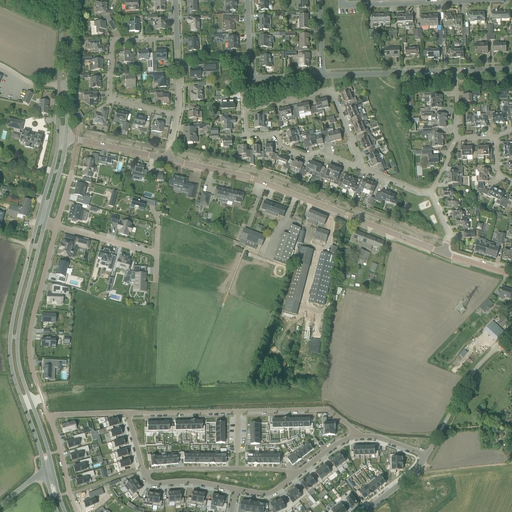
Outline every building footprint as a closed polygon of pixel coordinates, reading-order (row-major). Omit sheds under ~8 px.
[(138,10),(137,0),(133,0),(133,1),(131,1),(131,0),(125,0),(125,11),(130,11),(130,10),(138,10)] [(154,1),(155,12),(165,11),(164,4),(165,4),(165,0),(154,1)] [(187,9),(187,14),(193,13),(193,12),(197,12),(196,0),(187,0),(187,3),(189,3),(189,9),(187,9)] [(236,3),(236,0),(224,0),(225,10),(225,14),(230,14),(230,11),(235,11),(235,3),(236,3)] [(261,10),(268,10),(272,9),(272,6),(271,5),(268,6),(268,0),(267,0),(265,0),(258,0),(258,1),(261,0),(261,10)] [(297,0),(298,9),(308,8),(307,2),(306,0),(297,0)] [(107,11),(107,2),(102,3),(102,2),(96,2),(96,7),(95,7),(97,7),(97,13),(102,13),(103,17),(109,17),(110,15),(112,11),(107,11)] [(501,20),(501,11),(497,11),(497,10),(496,10),(496,11),(495,11),(496,11),(492,12),(492,24),(496,24),(496,20),(500,20),(500,21),(501,21),(501,20)] [(501,11),(501,20),(510,19),(510,11),(508,11),(507,10),(504,10),(504,11),(501,11)] [(470,22),(476,22),(476,14),(477,14),(477,12),(475,12),(473,12),(469,12),(469,17),(468,17),(468,20),(470,20),(470,22)] [(479,12),(477,12),(477,14),(476,14),(476,22),(477,22),(477,23),(481,23),(481,22),(485,22),(484,13),(479,14),(479,12)] [(414,23),(413,23),(412,13),(412,14),(409,14),(409,13),(405,13),(406,14),(405,14),(405,23),(405,27),(414,27),(414,23)] [(373,27),(377,27),(377,24),(381,24),(381,14),(372,15),(373,27)] [(389,14),(381,14),(381,24),(385,23),(385,27),(390,27),(389,14)] [(401,23),(405,23),(405,14),(397,14),(397,15),(398,25),(401,25),(401,23)] [(444,26),(453,26),(453,17),(450,17),(450,14),(444,15),(444,26)] [(300,15),(300,29),(308,28),(308,23),(307,23),(307,21),(308,21),(308,15),(300,15)] [(429,26),(438,26),(437,15),(432,15),(432,16),(429,16),(429,26)] [(128,32),(134,31),(134,32),(139,32),(139,23),(143,23),(142,16),(136,16),(136,20),(134,20),(134,22),(128,22),(128,32)] [(166,23),(166,19),(157,19),(157,16),(150,16),(150,22),(155,22),(155,30),(165,29),(165,23),(166,23)] [(225,22),(225,31),(234,31),(234,23),(237,22),(237,17),(229,18),(229,16),(222,16),(223,22),(225,22)] [(271,25),(271,16),(259,17),(259,21),(260,30),(268,30),(268,25),(271,25)] [(421,27),(429,26),(429,16),(420,17),(421,27)] [(453,17),(453,26),(462,26),(461,16),(453,17)] [(191,23),(191,31),(199,31),(198,19),(188,19),(188,23),(191,23)] [(105,29),(105,28),(105,26),(105,21),(94,22),(94,27),(91,27),(91,35),(97,35),(97,34),(103,34),(102,30),(105,29)] [(299,34),(300,48),(298,48),(297,49),(297,51),(307,51),(307,48),(309,48),(309,43),(308,43),(308,35),(309,35),(309,34),(299,34)] [(260,40),(260,47),(268,47),(268,48),(272,48),(272,42),(271,42),(270,36),(260,36),(261,40),(260,40)] [(238,37),(228,37),(228,41),(228,49),(236,49),(236,43),(238,43),(238,37)] [(189,46),(189,51),(198,50),(198,38),(189,39),(189,43),(189,46)] [(87,42),(88,47),(88,50),(93,50),(93,52),(103,52),(103,47),(100,47),(99,41),(87,42)] [(483,44),(475,44),(476,53),(481,53),(481,52),(483,52),(483,53),(487,53),(487,42),(483,42),(483,44)] [(499,42),(493,42),(493,52),(499,51),(500,51),(500,52),(506,52),(506,43),(499,44),(499,42)] [(419,47),(405,48),(405,56),(411,56),(419,56),(419,53),(419,47)] [(399,48),(385,48),(386,57),(390,57),(390,56),(394,56),(394,57),(399,56),(399,48)] [(428,50),(427,50),(427,58),(434,58),(434,60),(437,60),(437,59),(439,58),(439,49),(432,50),(431,48),(427,48),(428,50)] [(450,49),(450,54),(450,58),(458,58),(458,57),(460,57),(460,59),(463,59),(463,54),(463,49),(450,49)] [(144,51),(137,51),(138,60),(145,60),(145,61),(147,61),(147,70),(148,72),(152,72),(153,72),(152,67),(152,59),(148,59),(148,50),(144,50),(144,51)] [(156,59),(152,59),(152,67),(157,67),(156,61),(166,61),(165,50),(156,50),(156,59)] [(134,60),(131,60),(130,51),(123,51),(123,52),(119,52),(120,62),(124,62),(124,63),(126,63),(126,66),(134,65),(134,60)] [(309,59),(309,54),(300,54),(300,67),(308,67),(308,59),(309,59)] [(266,68),(272,68),(272,58),(270,58),(270,55),(262,56),(262,58),(260,58),(260,60),(262,60),(262,67),(266,67),(266,68)] [(92,60),(93,65),(90,65),(90,66),(89,66),(89,70),(94,70),(102,70),(102,64),(103,64),(103,59),(92,60)] [(201,79),(201,72),(217,72),(216,64),(204,65),(204,68),(190,69),(190,77),(197,77),(197,79),(201,79)] [(125,77),(125,88),(135,88),(135,77),(141,77),(140,73),(128,73),(128,77),(125,77)] [(159,86),(159,87),(167,87),(167,86),(168,86),(168,80),(165,78),(163,78),(163,75),(154,76),(154,78),(153,78),(154,81),(154,83),(158,83),(158,87),(159,86)] [(100,78),(90,78),(91,88),(101,88),(100,83),(100,78)] [(194,100),(194,101),(203,100),(202,86),(195,87),(195,93),(191,93),(191,100),(194,100)] [(340,94),(342,99),(352,95),(350,92),(353,91),(351,87),(344,89),(345,92),(340,94)] [(22,102),(28,105),(33,94),(27,91),(22,102)] [(472,97),(480,96),(480,91),(471,91),(472,94),(464,95),(464,96),(463,96),(463,103),(472,102),(472,97)] [(91,96),(91,92),(83,92),(84,100),(89,100),(89,106),(94,105),(94,104),(97,103),(97,101),(99,101),(99,95),(94,95),(91,96)] [(168,95),(164,95),(164,92),(154,92),(155,99),(156,99),(157,102),(161,102),(161,104),(169,104),(168,95)] [(442,100),(442,95),(431,96),(430,93),(424,93),(424,96),(425,96),(425,102),(431,102),(441,102),(442,102),(442,101),(443,101),(443,100),(442,100)] [(357,102),(355,97),(353,98),(352,95),(342,99),(344,104),(349,102),(351,105),(357,102)] [(235,108),(235,100),(228,100),(228,96),(220,97),(220,101),(222,101),(223,109),(235,108)] [(329,108),(327,99),(321,100),(323,109),(329,108)] [(48,101),(40,100),(39,114),(48,114),(48,101)] [(323,109),(321,100),(315,101),(316,107),(313,108),(314,114),(318,113),(317,111),(323,109)] [(357,108),(359,107),(362,106),(362,104),(361,101),(357,102),(351,105),(352,108),(347,110),(349,115),(358,111),(357,108)] [(436,109),(442,108),(441,105),(442,105),(442,104),(441,104),(441,102),(431,102),(431,107),(425,108),(425,109),(423,109),(423,112),(432,112),(436,112),(436,109)] [(504,105),(504,106),(503,107),(502,108),(502,109),(502,114),(499,114),(499,123),(505,123),(505,115),(508,115),(508,112),(508,106),(508,102),(507,102),(506,103),(505,103),(504,104),(504,105)] [(311,115),(314,114),(313,108),(310,109),(308,103),(303,104),(305,114),(311,112),(311,115)] [(298,112),(295,112),(296,118),(300,117),(299,115),(305,114),(303,104),(297,106),(298,112)] [(197,121),(197,118),(199,118),(198,112),(199,112),(199,107),(191,107),(191,112),(188,112),(189,119),(193,118),(193,121),(197,121)] [(296,118),(295,112),(292,113),(290,107),(284,109),(286,118),(289,117),(290,120),(291,121),(294,120),(294,119),(296,118)] [(105,121),(108,110),(102,109),(101,115),(95,114),(94,119),(98,120),(98,123),(103,124),(103,126),(106,127),(107,125),(108,122),(105,121)] [(282,122),(287,120),(286,118),(284,109),(278,110),(280,116),(277,117),(278,122),(278,123),(282,122)] [(125,123),(127,113),(123,112),(123,113),(121,112),(116,111),(114,121),(119,122),(119,121),(123,121),(121,131),(127,132),(129,124),(125,123)] [(264,122),(264,116),(268,115),(267,111),(259,113),(259,116),(254,116),(254,122),(264,122)] [(358,111),(349,115),(351,120),(356,118),(357,120),(363,118),(362,113),(359,114),(358,111)] [(490,120),(489,112),(486,112),(486,114),(480,114),(480,118),(481,127),(487,127),(487,120),(490,120)] [(493,123),(499,123),(499,114),(495,114),(495,112),(489,112),(490,120),(493,120),(493,123)] [(480,118),(477,118),(477,114),(474,114),(474,116),(471,116),(471,115),(467,115),(467,122),(471,122),(471,124),(474,124),(474,127),(481,127),(480,118)] [(146,137),(149,122),(145,121),(145,117),(144,117),(144,118),(136,116),(134,126),(141,127),(140,133),(144,134),(144,136),(146,137)] [(224,122),(224,130),(232,130),(232,125),(231,126),(231,123),(235,123),(235,119),(228,119),(228,116),(221,117),(221,122),(224,122)] [(368,124),(366,122),(365,122),(363,118),(357,120),(358,123),(353,125),(355,130),(364,127),(369,125),(368,124)] [(41,141),(40,140),(41,137),(36,135),(35,138),(28,136),(28,133),(23,132),(22,134),(19,133),(20,128),(15,127),(16,121),(9,119),(7,126),(14,128),(13,133),(20,135),(19,137),(21,138),(20,142),(25,144),(25,147),(27,148),(30,148),(32,149),(33,146),(38,147),(39,143),(40,143),(41,143),(41,142),(41,141)] [(158,134),(162,132),(164,124),(163,124),(163,123),(161,122),(160,122),(155,121),(154,126),(152,125),(151,131),(157,133),(158,134)] [(268,122),(264,122),(254,122),(255,128),(261,128),(261,131),(268,131),(268,128),(267,128),(267,126),(268,126),(268,122)] [(286,133),(288,139),(297,136),(296,131),(298,130),(297,127),(292,128),(292,131),(286,133)] [(362,133),(363,136),(370,133),(368,128),(365,129),(364,127),(355,130),(357,135),(362,133)] [(184,128),(184,133),(186,132),(186,135),(186,143),(196,143),(195,128),(184,128)] [(342,140),(340,130),(334,132),(336,141),(342,140)] [(330,142),(336,141),(334,132),(328,133),(327,131),(324,132),(326,139),(326,137),(329,137),(330,142)] [(312,147),(318,145),(315,136),(316,136),(315,134),(315,133),(309,135),(308,132),(305,133),(307,140),(307,142),(310,141),(312,147)] [(325,139),(326,139),(324,132),(315,134),(316,136),(315,136),(318,145),(323,144),(322,138),(325,138),(325,139)] [(375,140),(371,136),(370,133),(363,136),(364,139),(359,141),(361,146),(370,142),(375,140)] [(289,144),(295,143),(296,146),(298,145),(299,145),(297,136),(288,139),(289,144)] [(232,137),(220,138),(220,143),(223,143),(223,149),(229,148),(229,145),(232,145),(232,137)] [(505,145),(503,145),(504,152),(511,151),(511,141),(510,142),(510,138),(505,139),(505,145)] [(376,149),(375,146),(375,140),(370,142),(361,146),(363,151),(368,149),(369,152),(371,151),(376,149)] [(250,151),(250,158),(254,158),(253,155),(257,155),(257,159),(263,158),(263,152),(260,152),(260,146),(256,146),(256,145),(253,145),(253,150),(250,151)] [(265,145),(266,150),(263,150),(263,152),(263,154),(269,154),(269,157),(271,157),(271,159),(275,161),(277,155),(274,154),(274,155),(273,155),(272,145),(265,145)] [(250,158),(250,151),(247,151),(246,146),(240,146),(240,150),(238,150),(238,155),(243,155),(243,158),(250,158)] [(478,152),(475,152),(475,158),(484,158),(483,156),(483,146),(478,147),(478,152)] [(489,146),(483,146),(483,156),(489,155),(489,161),(492,161),(492,151),(489,152),(489,146)] [(467,160),(467,156),(466,147),(461,147),(461,153),(455,153),(455,159),(461,159),(461,160),(467,160)] [(472,147),(466,147),(467,156),(472,156),(472,159),(475,158),(475,152),(472,152),(472,147)] [(380,154),(378,148),(376,149),(371,151),(372,154),(367,156),(370,162),(383,156),(380,154)] [(440,159),(440,156),(433,156),(432,156),(431,150),(424,151),(421,151),(422,155),(425,155),(425,160),(428,159),(429,168),(435,167),(434,163),(438,163),(438,159),(440,159)] [(286,158),(280,156),(278,162),(284,165),(283,168),(288,170),(290,164),(287,163),(289,158),(286,157),(286,158)] [(384,172),(390,170),(388,165),(385,166),(383,160),(383,156),(370,162),(370,163),(369,163),(371,167),(372,166),(372,167),(377,165),(379,170),(383,168),(384,172)] [(83,175),(82,176),(91,178),(91,177),(90,177),(91,172),(92,173),(93,167),(92,166),(94,160),(86,159),(85,165),(84,165),(83,171),(84,171),(83,176),(83,175)] [(301,168),(303,164),(299,162),(299,164),(298,163),(298,162),(295,160),(292,167),(300,170),(297,178),(296,180),(299,182),(300,179),(302,175),(303,171),(304,169),(301,168)] [(314,171),(316,163),(314,163),(314,162),(311,161),(309,166),(307,165),(305,170),(309,171),(308,174),(312,175),(312,174),(314,171)] [(320,181),(324,172),(320,170),(322,166),(316,163),(314,171),(312,174),(319,177),(318,180),(320,181)] [(143,170),(144,166),(135,165),(135,168),(130,167),(128,179),(132,180),(133,176),(145,178),(147,171),(143,170)] [(332,177),(335,167),(332,166),(329,165),(327,171),(324,170),(324,172),(320,181),(321,182),(323,178),(326,180),(327,177),(328,177),(329,176),(332,177)] [(490,175),(490,169),(485,169),(485,165),(477,166),(477,172),(478,172),(479,176),(488,175),(490,175)] [(463,174),(463,170),(462,166),(455,167),(455,171),(449,171),(449,177),(458,177),(460,177),(460,174),(463,174)] [(342,177),(339,176),(341,170),(338,169),(339,168),(335,167),(332,177),(334,178),(333,180),(335,181),(333,184),(338,186),(339,186),(341,179),(341,178),(342,177)] [(194,199),(197,185),(190,184),(190,186),(187,185),(187,184),(186,184),(187,179),(173,175),(172,179),(170,179),(169,185),(181,188),(180,190),(188,192),(187,197),(194,199)] [(344,180),(341,179),(339,186),(338,186),(338,187),(343,189),(347,191),(347,189),(348,187),(352,177),(346,175),(344,180)] [(488,175),(479,176),(475,176),(476,181),(477,182),(478,182),(478,186),(476,186),(477,189),(478,192),(484,188),(485,187),(483,185),(483,182),(488,182),(488,175)] [(358,187),(359,185),(356,184),(358,180),(352,177),(348,187),(347,189),(356,193),(358,187)] [(458,184),(458,177),(449,177),(448,177),(448,184),(454,183),(454,188),(461,188),(461,184),(458,184)] [(361,188),(358,187),(356,193),(355,194),(359,196),(361,192),(363,193),(364,189),(367,191),(371,181),(365,179),(361,188)] [(377,184),(371,181),(367,191),(370,192),(369,195),(372,196),(377,184)] [(75,190),(74,195),(77,196),(81,197),(83,197),(82,199),(82,200),(77,199),(76,202),(89,206),(90,202),(87,202),(85,201),(86,196),(87,196),(84,195),(86,186),(77,183),(76,187),(75,187),(75,188),(76,188),(75,189),(75,190)] [(219,198),(228,200),(230,190),(216,187),(214,198),(218,199),(219,198)] [(491,196),(494,198),(498,190),(492,187),(489,192),(486,191),(484,188),(478,192),(480,195),(483,193),(490,197),(491,196)] [(377,192),(374,199),(374,200),(381,203),(382,199),(396,205),(398,200),(394,199),(395,195),(391,194),(392,193),(382,189),(380,194),(377,192)] [(449,196),(449,199),(456,199),(456,193),(452,193),(452,189),(443,189),(443,196),(449,196)] [(237,192),(230,190),(228,200),(227,201),(233,202),(233,201),(241,203),(244,193),(237,192)] [(502,206),(506,199),(502,197),(504,193),(498,190),(494,198),(498,200),(496,203),(502,206)] [(112,191),(108,206),(113,207),(117,192),(112,191)] [(207,206),(210,194),(202,192),(199,205),(207,206)] [(511,202),(511,193),(509,200),(506,199),(502,206),(505,208),(509,201),(511,202)] [(6,197),(4,202),(17,206),(17,204),(19,200),(6,196),(6,197)] [(133,199),(131,206),(132,207),(134,207),(134,208),(135,207),(136,208),(138,208),(138,209),(137,210),(138,210),(142,211),(143,210),(144,204),(145,203),(150,204),(151,201),(140,198),(139,201),(138,201),(138,200),(138,201),(133,199)] [(23,199),(21,206),(29,209),(32,201),(23,199)] [(456,199),(449,199),(447,199),(447,206),(454,206),(454,209),(461,209),(460,199),(456,199)] [(284,217),(287,209),(265,201),(262,210),(266,211),(265,213),(276,217),(277,215),(284,217)] [(27,217),(29,209),(21,206),(19,206),(18,208),(10,206),(7,214),(16,217),(17,214),(27,217)] [(70,214),(68,219),(72,220),(71,221),(76,222),(76,221),(77,221),(77,220),(81,221),(82,221),(82,220),(84,221),(85,221),(86,217),(83,216),(84,212),(85,211),(83,210),(80,210),(80,209),(72,206),(72,207),(70,206),(69,210),(71,210),(71,211),(70,211),(70,214)] [(307,222),(312,224),(316,226),(318,222),(324,225),(328,216),(310,209),(307,218),(308,218),(307,222)] [(461,209),(454,209),(452,209),(452,216),(458,215),(458,219),(465,219),(465,212),(461,212),(461,209)] [(112,216),(110,222),(117,224),(118,217),(112,216)] [(465,219),(458,219),(456,219),(456,225),(462,225),(462,229),(469,229),(469,222),(466,222),(465,219)] [(119,224),(117,229),(118,229),(119,229),(120,229),(120,231),(119,233),(118,234),(121,235),(127,236),(129,232),(130,232),(132,227),(130,227),(131,225),(131,224),(128,223),(122,222),(122,223),(121,224),(119,224)] [(479,230),(477,234),(482,236),(485,223),(479,222),(477,229),(479,230)] [(289,262),(301,228),(291,225),(288,235),(283,233),(275,257),(289,262)] [(329,232),(323,230),(317,228),(313,242),(319,244),(325,246),(329,232)] [(244,247),(244,245),(250,231),(244,229),(241,238),(239,237),(239,239),(240,240),(239,243),(240,243),(239,245),(244,247)] [(265,237),(250,231),(246,240),(262,246),(265,237)] [(361,246),(366,248),(370,237),(356,231),(353,239),(354,239),(352,242),(356,243),(357,240),(363,242),(361,246)] [(498,240),(499,241),(499,244),(503,245),(505,234),(497,232),(495,240),(498,240)] [(60,250),(58,254),(70,257),(71,253),(72,253),(72,252),(71,252),(73,244),(77,245),(87,248),(89,241),(77,238),(69,236),(67,242),(62,241),(61,245),(60,245),(59,249),(60,250)] [(384,242),(370,237),(366,248),(371,250),(372,246),(381,250),(384,242)] [(477,241),(474,252),(486,256),(490,243),(487,242),(486,244),(477,241)] [(490,243),(486,256),(496,259),(499,248),(492,246),(493,244),(490,243)] [(322,253),(310,302),(324,306),(336,256),(338,247),(333,246),(331,255),(322,253)] [(309,265),(313,250),(301,247),(297,262),(309,266),(309,265)] [(356,262),(363,265),(364,261),(367,262),(370,253),(360,249),(356,262)] [(99,251),(97,258),(101,259),(100,262),(109,264),(107,269),(112,270),(116,256),(112,255),(112,253),(109,252),(109,251),(104,250),(103,252),(99,251)] [(118,260),(116,267),(118,268),(121,268),(121,270),(120,271),(125,272),(124,276),(125,276),(126,276),(126,277),(126,278),(127,278),(126,282),(126,283),(129,284),(129,283),(131,275),(130,275),(129,274),(129,273),(128,273),(129,272),(129,271),(131,264),(129,264),(130,263),(128,263),(129,260),(127,260),(127,258),(120,256),(119,260),(118,260)] [(57,270),(55,274),(58,275),(57,281),(65,283),(67,275),(65,274),(66,268),(67,264),(59,261),(57,267),(56,266),(55,270),(57,270)] [(369,270),(375,273),(378,265),(372,263),(369,270)] [(131,275),(129,283),(130,283),(130,282),(129,282),(130,279),(136,279),(136,283),(135,283),(135,287),(135,288),(139,288),(139,289),(140,289),(139,291),(143,291),(144,291),(144,289),(145,289),(146,283),(144,283),(145,274),(141,274),(139,274),(140,267),(135,266),(134,266),(131,275)] [(47,294),(47,303),(51,303),(51,304),(53,304),(54,304),(55,304),(56,304),(56,303),(59,303),(61,303),(62,303),(62,297),(62,293),(68,293),(69,293),(69,292),(69,289),(70,288),(69,288),(56,284),(56,292),(52,292),(52,294),(47,294)] [(511,294),(511,290),(502,287),(498,298),(503,300),(504,297),(510,299),(511,294)] [(491,307),(493,304),(488,299),(479,308),(485,313),(487,310),(488,311),(488,312),(493,307),(492,307),(492,308),(491,307)] [(42,313),(42,322),(55,323),(55,314),(42,313)] [(504,317),(498,322),(502,327),(508,322),(504,317)] [(504,332),(492,322),(484,330),(496,341),(504,332)] [(41,342),(41,346),(49,346),(49,348),(52,348),(55,348),(55,345),(56,343),(56,339),(54,339),(50,339),(50,338),(46,338),(46,339),(41,338),(41,342)] [(43,373),(44,373),(44,374),(44,379),(47,379),(48,379),(48,380),(54,380),(54,373),(54,368),(57,368),(57,369),(61,369),(61,366),(66,366),(66,361),(65,361),(65,362),(63,361),(57,361),(56,361),(48,360),(48,366),(44,366),(44,370),(43,370),(43,373)] [(326,417),(323,417),(323,424),(323,429),(335,429),(335,423),(333,423),(327,423),(326,417)] [(117,418),(105,422),(107,428),(106,428),(107,431),(113,429),(112,426),(119,425),(117,418)] [(273,424),(270,424),(270,430),(278,430),(278,419),(273,419),(273,424)] [(304,429),(304,430),(313,429),(313,423),(310,424),(310,419),(304,419),(304,429)] [(196,421),(196,431),(196,432),(205,432),(205,426),(202,426),(202,421),(196,421)] [(74,422),(61,425),(63,433),(76,430),(74,422)] [(147,427),(144,427),(144,433),(153,433),(153,422),(147,422),(147,427)] [(169,422),(163,422),(163,432),(163,433),(172,433),(172,427),(169,427),(169,422)] [(175,427),(172,427),(172,433),(181,432),(180,422),(175,422),(175,427)] [(115,430),(108,432),(110,441),(116,440),(115,437),(122,435),(120,429),(115,430)] [(69,441),(67,442),(69,448),(70,448),(72,447),(72,448),(77,446),(78,445),(82,444),(82,443),(81,440),(86,439),(84,434),(73,437),(74,440),(69,441)] [(123,439),(111,442),(111,444),(113,451),(119,450),(118,447),(125,445),(123,439)] [(304,446),(309,453),(314,449),(308,442),(304,446)] [(298,447),(299,449),(300,449),(305,456),(309,453),(304,446),(302,444),(300,446),(298,447)] [(77,452),(70,454),(72,460),(75,459),(76,460),(80,459),(80,458),(82,458),(83,457),(83,456),(82,453),(89,451),(88,446),(77,449),(77,452)] [(375,446),(369,446),(370,455),(375,455),(375,457),(378,457),(378,451),(375,451),(375,446)] [(354,452),(351,452),(351,458),(354,458),(354,456),(359,456),(359,447),(353,447),(354,452)] [(115,452),(114,453),(116,462),(122,460),(121,457),(128,455),(126,449),(115,452)] [(296,452),(301,459),(305,456),(300,449),(299,449),(296,452)] [(291,454),(291,455),(297,462),(297,463),(301,459),(296,452),(295,451),(292,453),(291,454)] [(184,452),(180,452),(180,453),(180,459),(183,459),(183,463),(189,463),(189,454),(189,453),(184,453),(184,452)] [(220,452),(220,463),(226,464),(226,458),(229,458),(229,452),(220,452)] [(245,452),(245,458),(248,458),(248,464),(253,464),(253,453),(245,452)] [(171,453),(171,456),(172,465),(178,464),(177,459),(180,459),(180,453),(177,453),(171,453)] [(289,454),(283,459),(287,463),(289,461),(292,466),(297,462),(291,455),(291,454),(290,453),(289,454)] [(340,453),(335,457),(343,467),(350,461),(346,457),(344,459),(340,453)] [(150,454),(147,455),(148,461),(151,460),(151,467),(157,466),(156,457),(156,456),(151,457),(150,454)] [(395,455),(389,455),(390,464),(403,464),(403,461),(402,461),(402,457),(396,458),(395,455)] [(335,457),(330,461),(334,466),(332,468),(335,473),(337,475),(338,476),(339,475),(338,474),(336,472),(343,467),(335,457)] [(77,466),(73,467),(74,470),(75,473),(78,472),(79,473),(83,471),(85,470),(88,469),(87,465),(92,464),(91,458),(79,461),(80,463),(80,464),(80,465),(77,466)] [(118,462),(117,463),(119,472),(125,470),(124,467),(131,466),(129,459),(118,462)] [(403,464),(390,464),(390,473),(396,473),(396,470),(402,470),(402,467),(403,467),(403,464)] [(325,465),(320,468),(328,478),(335,473),(332,468),(329,470),(325,465)] [(320,468),(315,472),(319,477),(317,479),(321,484),(328,478),(320,468)] [(78,479),(76,479),(77,484),(77,486),(77,485),(81,485),(85,484),(85,483),(91,482),(89,478),(94,476),(93,471),(82,474),(83,477),(78,479)] [(376,479),(381,486),(386,483),(383,479),(385,477),(381,472),(379,474),(380,476),(376,479)] [(311,476),(306,480),(313,490),(321,484),(317,479),(315,481),(311,476)] [(375,477),(371,481),(377,489),(381,486),(376,479),(375,477)] [(127,480),(122,484),(127,491),(138,484),(134,479),(129,483),(127,480)] [(118,480),(109,483),(112,489),(114,488),(113,486),(116,484),(120,482),(118,480)] [(306,480),(301,483),(305,489),(302,491),(303,491),(306,496),(308,498),(310,496),(309,493),(313,490),(306,480)] [(371,481),(366,484),(367,486),(368,485),(373,493),(373,492),(377,489),(371,481)] [(138,484),(127,491),(133,499),(138,495),(136,493),(141,489),(138,484)] [(367,486),(363,489),(369,496),(373,493),(374,493),(373,492),(373,493),(368,485),(367,486)] [(295,487),(291,491),(299,502),(300,502),(299,501),(304,498),(304,497),(306,496),(303,491),(302,491),(300,493),(295,487)] [(90,499),(83,502),(85,508),(89,506),(89,507),(93,505),(98,503),(95,497),(104,494),(102,488),(88,494),(90,499)] [(358,491),(355,492),(359,497),(361,495),(364,499),(369,496),(363,489),(359,492),(358,491)] [(188,497),(187,503),(196,505),(198,493),(192,491),(191,498),(188,497)] [(291,492),(286,495),(290,500),(291,501),(288,503),(287,504),(292,510),(291,509),(292,508),(299,502),(291,491),(290,491),(291,492)] [(143,499),(143,505),(152,506),(154,493),(147,492),(146,499),(143,499)] [(168,499),(165,499),(165,505),(169,505),(169,503),(174,502),(174,492),(168,492),(168,499)] [(180,492),(174,492),(174,502),(174,505),(184,504),(183,498),(180,498),(180,492)] [(154,493),(152,506),(161,507),(162,501),(159,501),(160,494),(154,493)] [(198,493),(196,505),(205,507),(206,501),(203,500),(204,494),(198,493)] [(341,498),(342,500),(346,505),(349,503),(352,507),(353,508),(354,507),(354,508),(357,505),(358,504),(357,501),(355,498),(354,498),(350,493),(346,497),(345,495),(341,498)] [(206,507),(207,507),(210,507),(211,506),(216,507),(218,496),(218,495),(216,495),(212,494),(212,496),(211,501),(207,501),(206,507)] [(216,507),(216,508),(225,510),(226,508),(226,504),(223,504),(223,503),(224,497),(220,497),(218,496),(216,507)] [(277,501),(276,501),(281,511),(283,511),(286,511),(288,511),(292,510),(287,504),(284,505),(282,500),(282,499),(277,501)] [(337,504),(335,505),(340,511),(346,511),(347,511),(343,507),(346,505),(342,500),(337,504)] [(275,501),(270,503),(271,505),(274,511),(281,511),(276,501),(275,501)] [(254,502),(252,511),(258,511),(260,503),(254,502)] [(260,503),(258,511),(267,511),(268,511),(264,510),(265,504),(260,503)]
